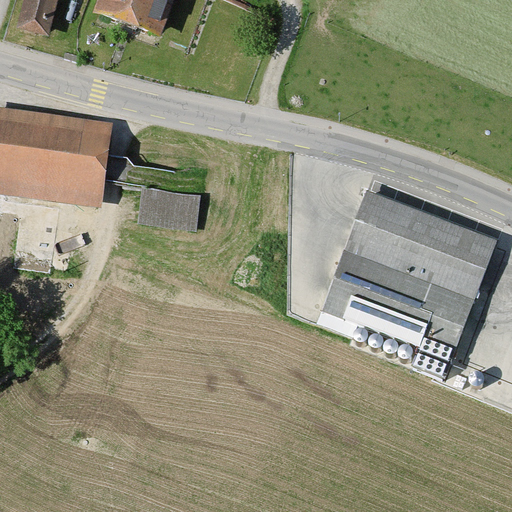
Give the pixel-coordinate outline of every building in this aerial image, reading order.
[(51,34),(59,0),(25,0),(18,26),(51,34)] [(168,0),(94,0),(86,26),(152,48),(168,0)] [(0,190),(96,202),(105,130),(0,117),(0,190)] [(188,235),(191,202),(137,196),(133,229),(188,235)] [(445,359),(489,248),(361,197),(313,319),(409,357),(413,346),(445,359)] [(42,279),(45,259),(10,255),(7,274),(42,279)]
